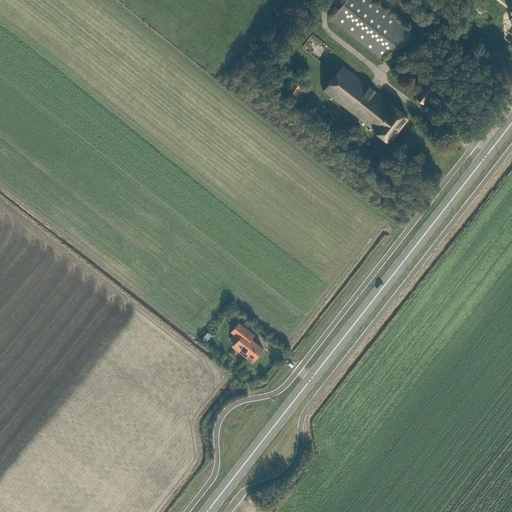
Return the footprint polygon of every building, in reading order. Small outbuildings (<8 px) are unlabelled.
[(370,0),(346,0),(331,19),(383,61),(408,29),(370,0)] [(312,51),(326,60),(333,51),(319,41),(312,51)] [(344,66),(325,91),(374,130),(389,142),(408,117),(393,105),(344,66)] [(294,77),(282,92),(294,102),(306,87),(294,77)] [(426,85),(416,98),(424,103),(434,91),(426,85)] [(247,319),(242,325),(246,328),(251,322),(247,319)] [(254,334),(247,329),(246,328),(242,325),(239,322),(232,331),(240,337),(233,346),(246,356),(248,353),(255,359),(263,348),(251,338),(254,334)] [(272,361),(266,365),(270,370),(276,366),(272,361)]
